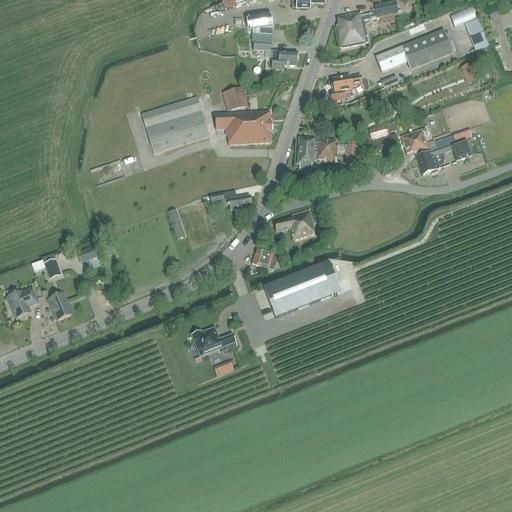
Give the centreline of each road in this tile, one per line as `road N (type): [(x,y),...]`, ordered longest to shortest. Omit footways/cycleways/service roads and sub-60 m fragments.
road 1 (tertiary): [(0,368),(193,287),(241,246),(265,212)]
road 2 (unclassified): [(292,202),(364,187),(447,191),(511,167)]
road 3 (tertiary): [(276,180),(339,0)]
